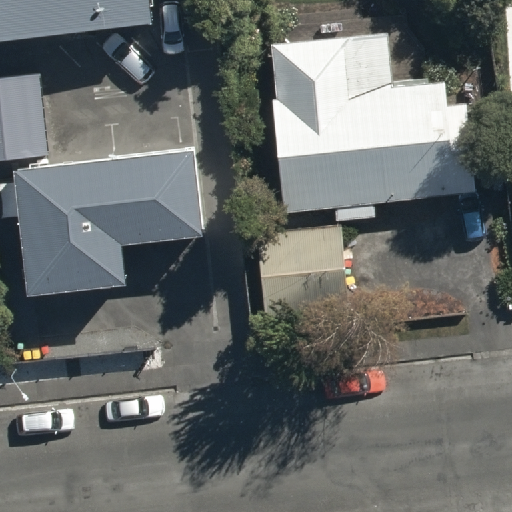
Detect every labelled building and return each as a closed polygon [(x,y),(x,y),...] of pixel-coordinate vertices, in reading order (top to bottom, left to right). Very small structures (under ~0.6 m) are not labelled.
[(153,0),(0,0),(0,52),(158,30),(153,0)] [(380,27),(266,36),(279,204),(450,190),(440,73),(384,78),(380,27)] [(0,66),(0,142),(38,143),(39,67),(0,66)] [(194,240),(187,157),(10,171),(20,294),(122,286),(118,246),(194,240)] [(262,329),(347,325),(338,233),(257,241),(262,329)]
